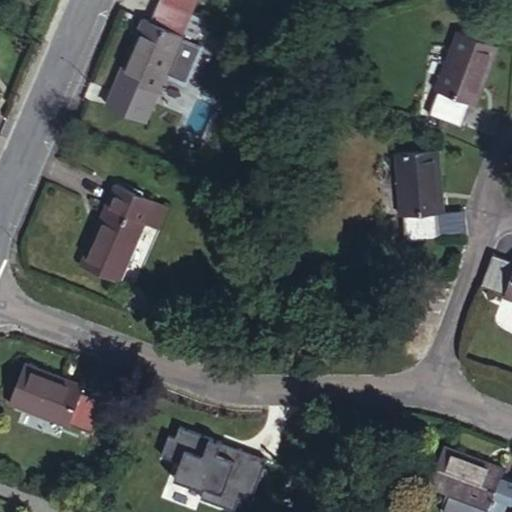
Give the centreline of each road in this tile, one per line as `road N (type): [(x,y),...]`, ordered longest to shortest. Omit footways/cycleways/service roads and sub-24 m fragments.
road 1 (residential): [(0,303),(196,376),(248,387),(395,384),(421,392)]
road 2 (residential): [(82,0),(0,200)]
road 3 (residential): [(421,392),(485,222)]
